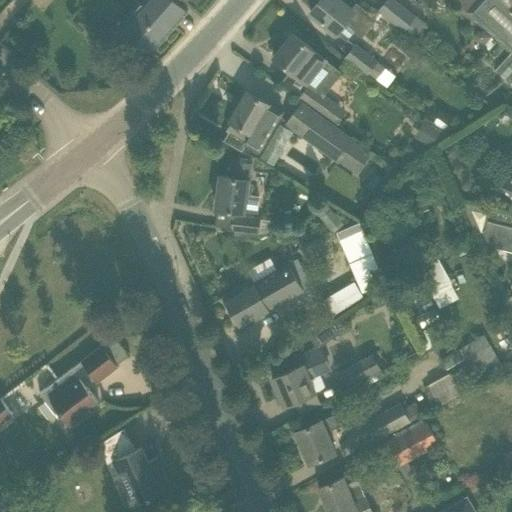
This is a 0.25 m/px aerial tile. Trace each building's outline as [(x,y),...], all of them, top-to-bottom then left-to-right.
[(140,0),(142,2),(121,27),(150,52),(176,24),(185,13),(188,10),(176,0),(140,0)] [(337,33),(337,32),(346,39),(357,27),(365,33),(377,19),(357,3),(352,9),(341,0),(319,0),(311,11),(337,33)] [(413,38),(425,24),(394,0),(387,0),(379,10),(413,38)] [(511,0),(454,0),(511,53),(511,0)] [(342,72),(293,33),(274,57),(309,84),(300,97),(335,123),(345,110),(324,95),(342,72)] [(396,76),(376,61),(356,44),(346,56),(366,73),(368,72),(387,87),(396,76)] [(230,131),(225,140),(243,150),(245,145),(259,153),(282,112),(268,103),(265,101),(248,91),(231,120),(232,121),(227,129),(230,131)] [(372,153),(355,141),(301,102),(287,123),(340,161),(357,173),(372,153)] [(511,150),(511,151),(511,172),(501,185),(511,193),(511,150)] [(246,193),(251,163),(236,161),(234,177),(220,175),(215,208),(235,210),(244,212),(244,210),(258,212),(260,195),(246,193)] [(376,192),(385,179),(375,172),(367,185),(376,192)] [(511,246),(511,282),(511,283),(511,285),(511,295),(506,298),(511,312),(511,213),(463,201),(477,233),(486,229),(492,241),(511,246)] [(260,218),(233,214),(231,228),(258,232),(260,218)] [(337,232),(362,291),(383,282),(363,234),(368,231),(364,222),(359,224),(359,223),(337,232)] [(436,251),(415,263),(431,293),(453,282),(436,251)] [(241,328),(258,318),(270,312),(268,309),(312,284),(297,258),(288,264),(254,283),(252,280),(223,296),(241,328)] [(353,283),(324,299),(333,314),(362,298),(353,283)] [(484,333),(459,348),(441,359),(447,369),(464,358),(479,382),(504,368),(484,333)] [(70,424),(83,414),(99,402),(85,384),(94,377),(97,381),(118,365),(102,345),(40,392),(55,413),(59,410),(70,424)] [(295,367),(272,377),(284,405),(302,397),(314,392),(314,391),(325,386),(320,374),(332,369),(322,345),(315,348),(309,350),(291,358),(295,367)] [(371,354),(339,371),(348,387),(380,370),(371,354)] [(450,372),(423,387),(434,408),(461,394),(450,372)] [(1,398),(0,398),(0,423),(13,413),(1,398)] [(373,440),(418,415),(412,403),(401,409),(398,404),(364,423),(373,440)] [(308,462),(327,455),(336,451),(327,431),(346,423),(340,411),(295,431),(308,462)] [(424,423),(383,446),(394,467),(436,443),(424,423)] [(140,502),(153,496),(171,488),(157,457),(148,461),(142,446),(112,459),(119,474),(126,471),(140,502)] [(370,511),(364,496),(359,484),(365,481),(361,470),(344,477),(343,476),(319,487),(329,511),(370,511)] [(23,493),(11,500),(16,508),(28,501),(23,493)] [(472,511),(466,500),(445,511),(472,511)]
